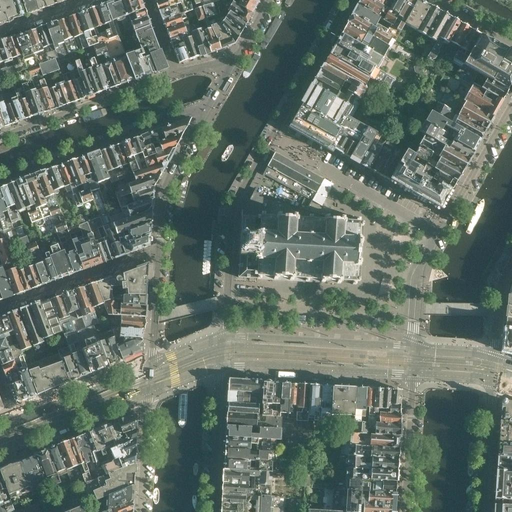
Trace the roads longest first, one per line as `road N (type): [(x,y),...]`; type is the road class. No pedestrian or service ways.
road 1 (residential): [(224,341),(238,203),(352,0)]
road 2 (residential): [(0,179),(187,112),(202,116)]
road 3 (tertiary): [(222,366),(414,375)]
road 4 (tertiary): [(414,350),(224,341)]
road 5 (residential): [(174,73),(0,136)]
road 6 (residential): [(0,310),(160,256)]
road 7 (residential): [(202,116),(168,184),(160,256)]
road 8 (residential): [(511,103),(439,231)]
road 9 (residential): [(212,511),(222,366)]
road 10 (residential): [(484,511),(494,369)]
road 11 (tertiary): [(19,431),(149,379)]
road 12 (residential): [(317,163),(439,231)]
road 13 (residential): [(414,375),(404,511)]
road 14 (residential): [(149,379),(140,511)]
road 15 (residential): [(160,256),(149,379)]
road 16 (residential): [(439,231),(417,285),(414,350)]
